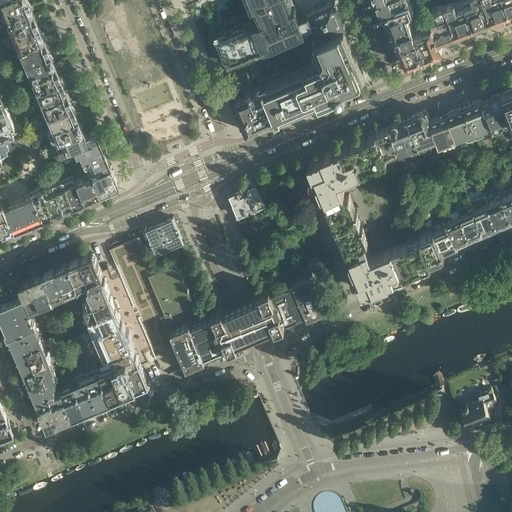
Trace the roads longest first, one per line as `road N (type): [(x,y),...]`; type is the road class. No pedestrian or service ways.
road 1 (residential): [(265,350),(511,241)]
road 2 (tertiary): [(89,223),(118,225),(195,194),(244,158),(310,131)]
road 3 (residential): [(38,439),(265,350)]
road 4 (residential): [(64,0),(146,199)]
road 5 (residential): [(227,152),(163,0)]
road 6 (tertiary): [(476,447),(315,471)]
road 7 (residential): [(315,471),(265,350)]
road 8 (tertiary): [(511,50),(394,95)]
